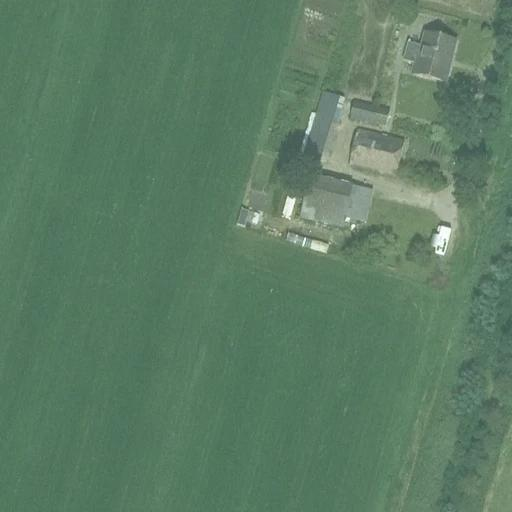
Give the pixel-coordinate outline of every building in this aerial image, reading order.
[(414,65),(412,75),(446,84),(456,43),(425,35),(422,47),(408,44),(403,62),(414,65)] [(302,157),(325,165),(344,100),(322,92),(302,157)] [(386,129),(389,111),(354,103),(349,120),(386,129)] [(404,143),(357,131),(348,166),(395,178),(404,143)] [(309,177),(299,219),(342,229),(352,188),(309,177)]
